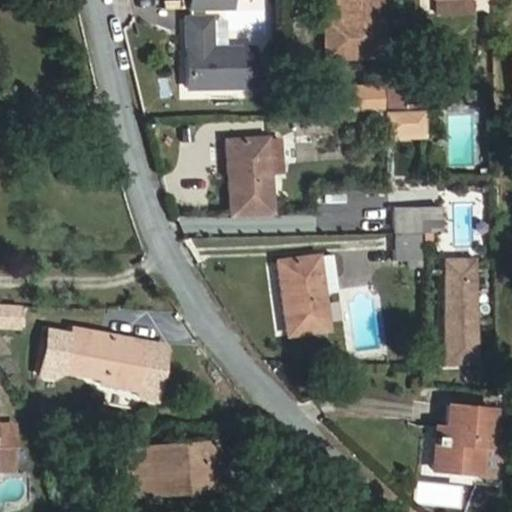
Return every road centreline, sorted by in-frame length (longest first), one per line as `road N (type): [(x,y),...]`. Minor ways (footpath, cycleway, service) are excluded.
road 1 (residential): [(107,0),(132,141),(193,292),(335,444),(417,511)]
road 2 (unknown): [(178,256),(377,240)]
